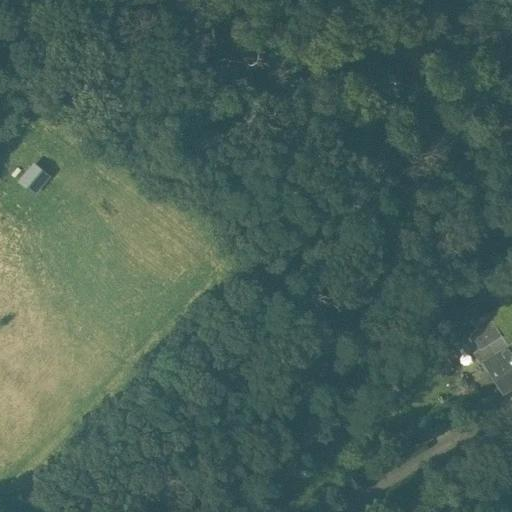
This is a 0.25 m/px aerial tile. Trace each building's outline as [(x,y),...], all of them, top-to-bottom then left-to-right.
[(34,190),(47,175),(34,164),(21,180),(34,190)] [(511,297),(488,312),(508,345),(511,351),(511,353),(509,355),(511,360),(511,297)] [(508,345),(488,312),(477,319),(481,325),(470,332),(479,347),(486,342),(493,354),(483,360),(501,389),(511,382),(511,360),(509,355),(511,353),(511,351),(508,345)] [(381,405),(402,389),(393,378),(373,395),(381,405)] [(370,481),(380,474),(368,458),(358,465),(370,481)]
